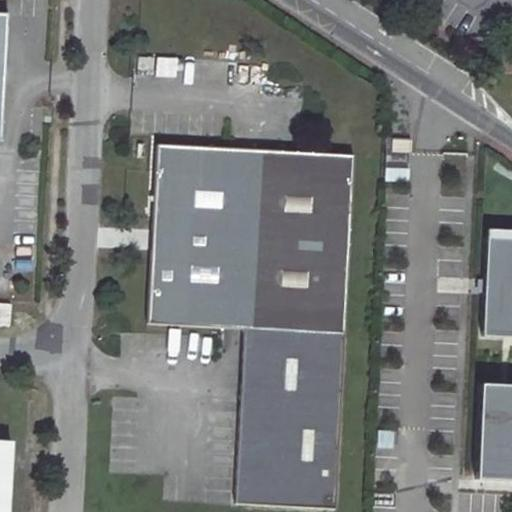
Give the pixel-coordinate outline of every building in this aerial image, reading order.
[(145,143),(136,143),(136,157),(144,158),(145,143)] [(243,330),(244,330),(344,335),(351,154),(274,150),(274,159),(256,158),(256,150),(249,149),(249,158),(231,157),(231,149),(153,145),(153,153),(151,218),(147,326),(225,329),(225,322),(243,323),(243,330)] [(249,149),(231,149),(231,157),(249,158),(249,149)] [(256,158),(274,159),(274,150),(256,150),(256,158)] [(511,231),(488,231),(484,338),(511,339),(511,231)] [(0,305),(0,328),(10,329),(11,306),(0,305)] [(243,323),(225,322),(225,329),(243,330),(243,323)] [(344,335),(244,330),(235,505),(337,510),(344,335)] [(511,389),(483,388),(479,481),(511,482),(511,389)] [(0,511),(7,511),(11,444),(0,443),(0,511)]
